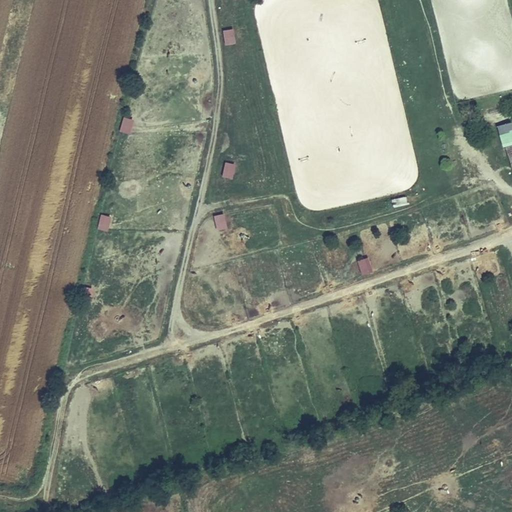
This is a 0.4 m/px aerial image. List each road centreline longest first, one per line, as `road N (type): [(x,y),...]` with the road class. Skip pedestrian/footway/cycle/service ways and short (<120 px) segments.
road 1 (track): [(511,236),(67,382),(47,488)]
road 2 (track): [(184,345),(175,309),(219,99),(212,0)]
